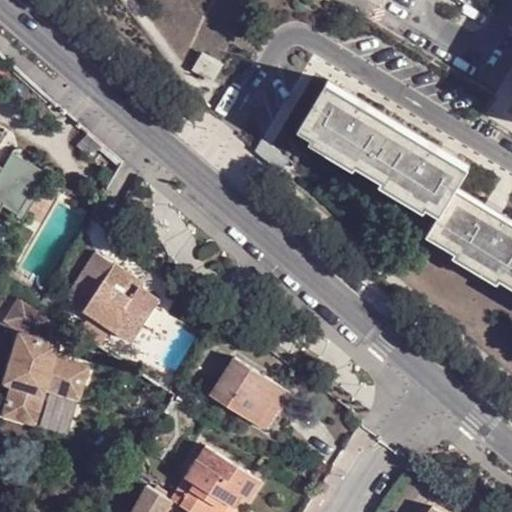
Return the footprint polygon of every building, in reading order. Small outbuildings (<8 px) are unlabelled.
[(223,62),(206,52),(196,68),(214,79),(223,62)] [(328,79),(299,126),(315,136),(312,141),(355,168),(358,163),(383,179),(382,184),(424,211),(427,205),(440,213),(455,187),(468,164),(328,79)] [(0,223),(10,206),(32,218),(56,174),(19,152),(9,167),(0,161),(0,148),(11,130),(8,128),(6,132),(0,129),(0,223)] [(440,213),(424,240),(438,249),(440,244),(454,252),(452,257),(494,283),(497,278),(511,287),(511,223),(455,187),(440,213)] [(87,307),(114,326),(119,318),(139,332),(162,301),(133,280),(136,277),(99,251),(83,272),(102,286),(87,307)] [(102,286),(83,272),(68,293),(87,307),(102,286)] [(119,318),(114,326),(133,341),(139,332),(119,318)] [(79,354),(43,334),(18,379),(24,383),(9,411),(38,427),(55,395),(66,401),(63,407),(83,417),(103,382),(85,370),(87,366),(76,359),(79,354)] [(212,395),(259,424),(273,402),(278,406),(282,409),(292,393),(236,356),(212,395)] [(273,402),(259,424),(265,428),(278,406),(273,402)] [(168,502),(184,511),(223,511),(229,504),(234,506),(242,494),(251,498),(262,480),(204,444),(168,502)] [(184,511),(168,502),(145,487),(129,511),(184,511)]
